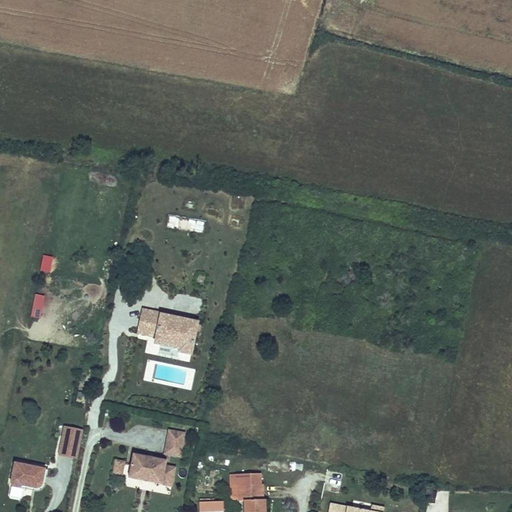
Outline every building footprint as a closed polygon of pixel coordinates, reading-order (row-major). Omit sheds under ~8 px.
[(54,258),(45,256),(41,272),(51,274),(54,258)] [(47,296),(36,293),(31,315),(43,318),(47,296)] [(158,314),(139,310),(135,334),(153,337),(152,343),(177,348),(177,352),(188,354),(194,322),(158,315),(158,314)] [(81,433),(64,429),(58,455),(75,460),(81,433)] [(183,433),(168,431),(165,446),(180,448),(183,433)] [(21,434),(12,432),(7,460),(15,461),(21,434)] [(180,448),(165,446),(163,454),(179,457),(180,448)] [(162,461),(131,455),(129,466),(127,479),(160,485),(161,477),(171,479),(173,469),(163,467),(164,461),(162,461)] [(122,463),(114,462),(111,476),(119,477),(122,464),(122,463)] [(45,469),(15,463),(11,483),(12,487),(20,489),(21,486),(37,489),(41,487),(43,484),(45,469)] [(171,479),(161,477),(160,485),(170,487),(171,479)] [(262,477),(232,479),(232,489),(241,489),(263,487),(262,477)] [(246,505),(245,511),(268,511),(268,502),(266,502),(266,487),(263,487),(241,489),(232,489),(233,506),(242,505),(246,505)] [(224,501),(199,501),(199,511),(224,511),(224,501)]
